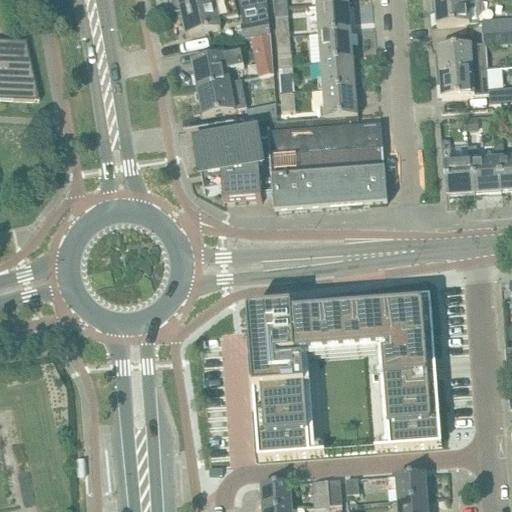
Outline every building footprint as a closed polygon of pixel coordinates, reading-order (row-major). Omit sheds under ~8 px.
[(177,0),(180,11),(231,0),(177,0)] [(238,18),(233,0),(231,0),(180,11),(186,39),(220,31),(218,22),(238,18)] [(243,42),(251,41),(270,37),(269,23),(265,0),(237,0),(244,28),(240,29),(243,42)] [(315,0),(316,9),(349,6),(348,0),(315,0)] [(468,1),(435,3),(437,29),(470,27),(477,26),(476,21),(481,15),(480,0),(468,1)] [(316,9),(318,37),(351,34),(349,6),(316,9)] [(276,40),(289,39),(288,19),(275,20),(276,40)] [(482,36),(506,35),(511,34),(511,21),(481,23),(482,36)] [(318,37),(321,65),(353,62),(351,34),(318,37)] [(483,47),(438,50),(440,76),(487,73),(485,49),(507,48),(511,47),(511,34),(506,35),(482,36),(483,47)] [(271,51),(270,37),(251,41),(254,55),(256,55),(260,79),(273,77),(271,51)] [(276,40),(278,57),(291,56),(289,39),(276,40)] [(0,102),(38,104),(25,44),(0,42),(0,102)] [(241,55),(224,58),(192,64),(198,92),(229,86),(227,73),(244,70),(241,55)] [(321,65),(323,92),(355,90),(353,62),(321,65)] [(487,73),(440,76),(442,101),(475,99),(489,98),(487,73)] [(279,77),(281,96),(293,95),(292,76),(279,77)] [(229,86),(198,92),(203,119),(247,111),(242,83),(229,86)] [(358,119),(355,90),(323,92),(325,121),(358,119)] [(511,92),(490,95),(491,108),(511,106),(511,92)] [(281,96),(282,114),(295,113),(293,95),(281,96)] [(247,112),(250,126),(269,122),(277,120),(276,106),(247,112)] [(270,136),(358,129),(358,119),(325,121),(277,125),(277,120),(269,122),(269,124),(270,136)] [(250,126),(230,127),(223,194),(224,207),(262,204),(262,197),(274,197),(270,136),(269,124),(250,126)] [(230,127),(187,134),(188,135),(198,134),(200,144),(196,145),(205,198),(206,197),(223,194),(230,127)] [(270,136),(274,197),(275,215),(387,207),(381,128),(358,129),(270,136)] [(511,161),(504,162),(503,146),(494,147),(495,163),(499,162),(501,196),(511,195),(511,161)] [(477,148),(468,149),(469,165),(472,164),(475,198),(501,196),(499,162),(495,163),(478,164),(477,148)] [(451,150),(441,151),(443,179),(446,179),(448,200),(475,198),(472,164),(469,165),(452,166),(451,150)] [(248,319),(249,341),(250,350),(252,375),(252,379),(253,390),(254,394),(254,404),(255,411),(255,417),(256,427),(257,440),(258,450),(259,463),(310,459),(325,458),(375,454),(390,453),(438,449),(442,449),(441,436),(440,423),(439,413),(438,400),(437,391),(437,380),(436,378),(435,362),(435,359),(431,301),(399,303),(389,304),(289,312),(279,312),(254,314),(253,314),(252,314),(252,315),(251,315),(250,315),(250,316),(249,316),(249,317),(248,318),(248,319)] [(425,477),(387,480),(388,491),(396,491),(397,504),(427,502),(425,477)] [(359,497),(358,482),(346,483),(347,498),(359,497)] [(340,483),(328,484),(329,509),(342,508),(340,483)] [(262,511),(286,511),(292,511),(290,487),(260,489),(262,511)] [(398,511),(428,511),(427,502),(397,504),(398,511)]
